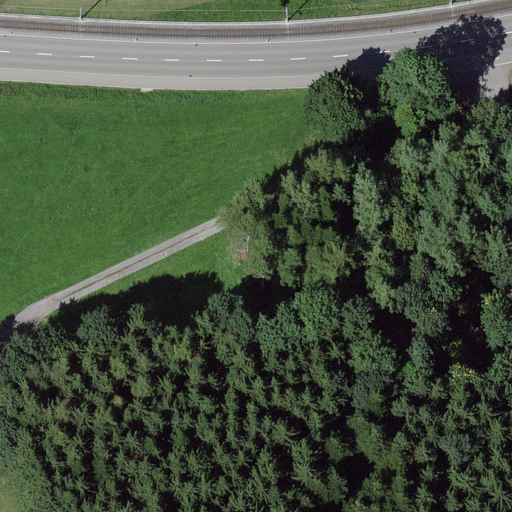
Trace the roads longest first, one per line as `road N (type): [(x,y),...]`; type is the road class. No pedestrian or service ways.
road 1 (track): [(473,41),(485,135),(448,173),(397,192),(294,210),(0,351)]
road 2 (track): [(24,339),(21,359),(30,374),(51,377),(255,338),(417,342),(511,332)]
road 3 (secondary): [(0,51),(271,60),(511,32)]
